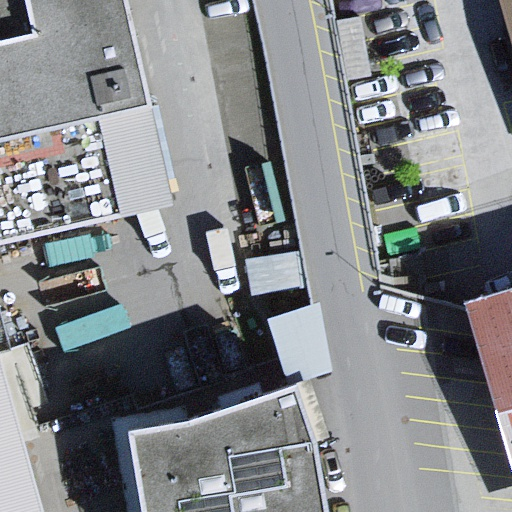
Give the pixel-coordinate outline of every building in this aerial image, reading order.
[(130,0),(0,0),(0,250),(175,206),(130,0)] [(511,0),(503,0),(511,30),(511,0)] [(511,277),(455,296),(511,474),(511,277)] [(0,511),(44,511),(0,349),(0,511)] [(327,511),(320,451),(292,385),(202,428),(129,433),(142,511),(327,511)]
